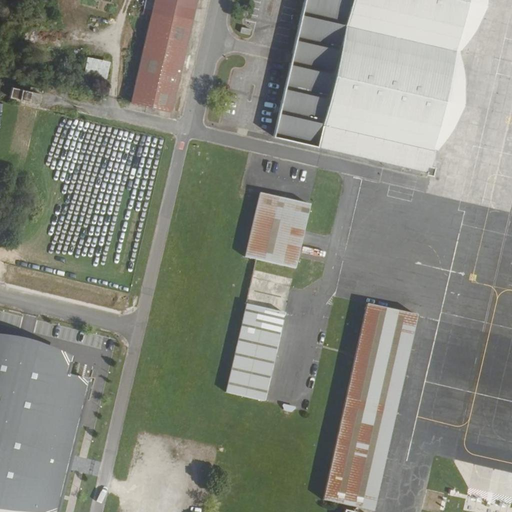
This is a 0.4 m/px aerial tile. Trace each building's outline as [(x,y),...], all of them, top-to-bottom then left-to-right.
[(152,0),(129,101),(170,110),(195,0),(152,0)] [(304,0),(291,60),(273,135),(431,172),(436,148),(450,130),(458,117),(462,109),(464,103),(465,98),(464,78),(462,64),(459,50),(476,28),(482,17),(487,7),(488,2),(487,0),(304,0)] [(85,75),(108,78),(110,61),(87,57),(85,75)] [(260,192),(244,256),(295,267),(310,204),(260,192)] [(246,304),(225,392),(264,401),(285,313),(246,304)] [(347,395),(322,504),(355,511),(373,511),(378,490),(396,411),(417,320),(367,308),(347,395)] [(64,378),(67,365),(0,348),(0,501),(42,511),(52,511),(85,384),(64,378)]
